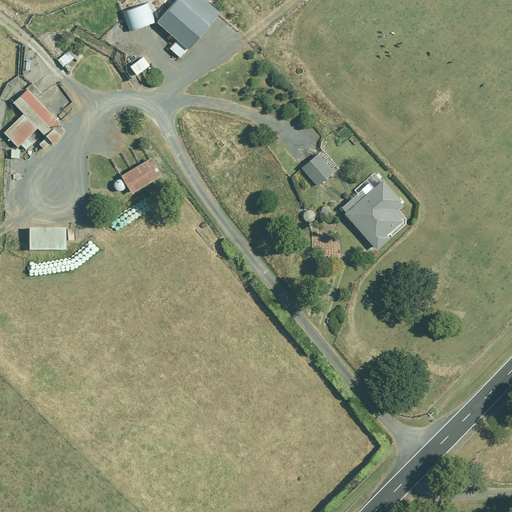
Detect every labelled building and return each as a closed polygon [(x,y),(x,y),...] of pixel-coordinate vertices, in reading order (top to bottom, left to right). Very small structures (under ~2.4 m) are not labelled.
[(182,57),(221,13),(206,0),(177,0),(157,23),(178,41),(171,48),(182,57)] [(157,22),(151,3),(125,12),(132,31),(157,22)] [(76,57),(70,51),(60,60),(66,67),(76,57)] [(54,129),(60,124),(28,89),(14,103),(24,114),(4,133),(18,148),(21,152),(25,149),(31,143),(27,139),(38,128),(52,144),(61,136),(54,129)] [(335,173),(319,154),(303,168),(318,187),(327,179),(335,173)] [(120,175),(111,159),(103,163),(112,179),(120,175)] [(132,193),(162,176),(152,159),(122,176),(132,193)] [(397,211),(404,205),(382,180),(374,187),(371,184),(342,210),(377,248),(390,237),(388,234),(404,219),(397,211)] [(30,249),(66,249),(66,228),(30,228),(30,249)] [(295,272),(280,254),(271,262),(285,280),(295,272)]
